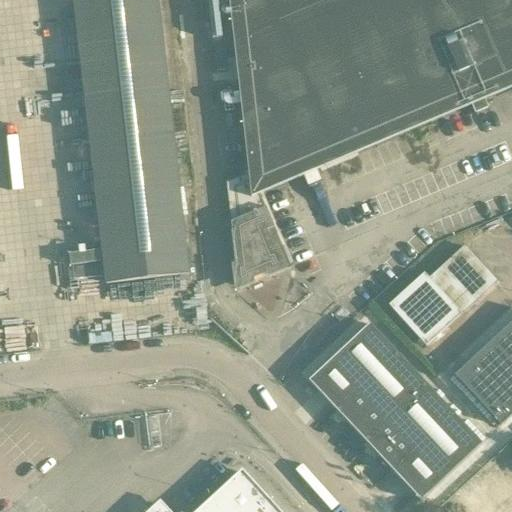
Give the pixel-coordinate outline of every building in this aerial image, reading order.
[(157,0),(74,0),(106,285),(189,276),(157,0)] [(511,0),(228,0),(249,174),(227,184),(232,233),(231,234),(237,287),(283,270),(289,267),(258,193),(302,174),(308,187),(321,182),(315,168),(470,103),(475,115),(488,109),(483,98),(511,85),(511,0)] [(224,45),(214,46),(217,72),(227,71),(224,45)] [(424,275),(389,307),(426,348),(497,283),(465,248),(429,280),(424,275)] [(511,324),(455,377),(501,427),(511,416),(511,324)] [(370,326),(309,383),(421,502),(482,445),(370,326)] [(277,511),(242,474),(200,511),(168,511),(164,507),(157,511),(277,511)] [(511,501),(499,487),(472,511),(508,511),(511,509),(511,501)]
